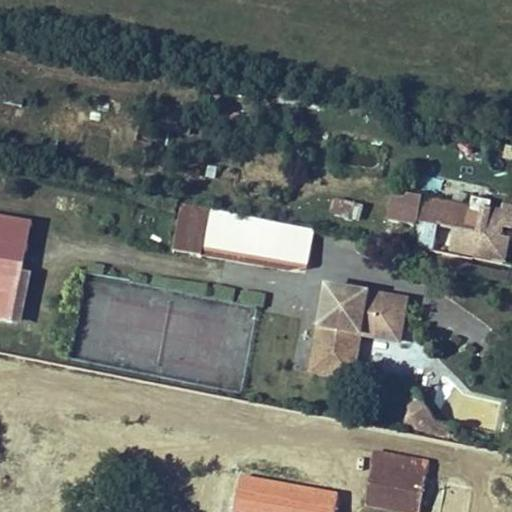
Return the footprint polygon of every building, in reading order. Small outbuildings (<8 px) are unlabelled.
[(180,131),(183,111),(166,108),(163,128),(180,131)] [(492,200),(379,178),(374,205),(404,211),(400,229),(458,240),(462,219),(487,224),(492,200)] [(151,193),(139,240),(166,245),(168,234),(271,255),(274,252),(281,219),(151,193)] [(332,196),(329,213),(361,218),(364,202),(332,196)] [(87,275),(74,360),(245,385),(258,293),(246,291),(245,299),(87,275)] [(293,275),(279,354),(320,363),(328,324),(365,332),(372,291),(293,275)] [(500,309),(499,312),(500,316),(502,321),(506,324),(511,325),(511,301),(508,302),(505,303),(501,307),(500,309)] [(320,363),(279,354),(278,360),(319,368),(320,363)] [(369,414),(396,419),(398,410),(398,409),(373,391),(369,414)] [(398,410),(396,419),(418,423),(421,413),(398,409),(398,410)] [(480,422),(477,437),(487,439),(492,425),(480,422)] [(330,490),(386,501),(392,464),(394,451),(340,440),(330,490)] [(392,464),(386,501),(403,504),(409,467),(392,464)] [(205,468),(203,482),(297,501),(300,487),(205,468)] [(295,511),(297,501),(203,482),(197,511),(295,511)]
